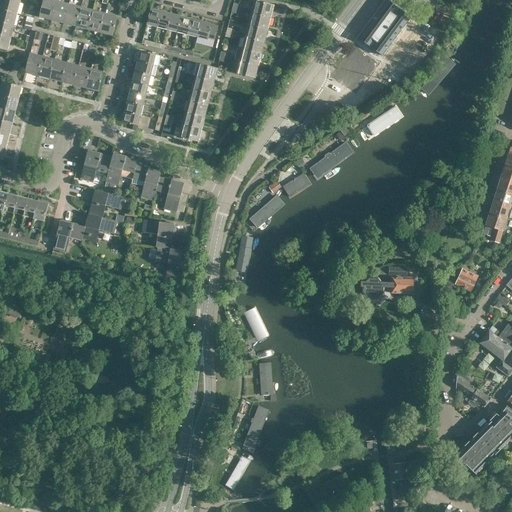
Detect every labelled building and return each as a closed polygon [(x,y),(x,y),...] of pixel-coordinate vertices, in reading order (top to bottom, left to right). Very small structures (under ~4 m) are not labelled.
[(19,2),(10,0),(0,0),(0,10),(16,14),(19,2)] [(43,0),(39,17),(52,20),(57,2),(50,0),(43,0)] [(273,5),(254,0),(251,13),(270,17),(273,5)] [(52,20),(64,24),(69,5),(57,2),(52,20)] [(64,24),(76,27),(81,8),(69,5),(64,24)] [(76,27),(88,30),(93,11),(81,8),(76,27)] [(150,9),(146,24),(157,27),(161,11),(150,9)] [(0,10),(0,22),(13,26),(16,14),(0,10)] [(88,30),(100,33),(105,14),(93,11),(88,30)] [(167,30),(171,14),(161,11),(157,27),(167,30)] [(251,13),(248,25),(267,29),(270,17),(251,13)] [(117,17),(105,14),(100,33),(112,36),(117,17)] [(176,32),(181,16),(171,14),(167,30),(176,32)] [(368,30),(363,38),(374,45),(376,42),(379,44),(380,43),(389,50),(385,55),(387,56),(390,59),(400,66),(408,56),(412,51),(423,36),(409,26),(411,23),(412,22),(402,15),(394,25),(404,32),(404,33),(391,24),(380,39),(368,30)] [(186,35),(191,19),(181,16),(176,32),(182,34),(181,38),(185,39),(186,35)] [(196,38),(201,22),(191,19),(186,35),(196,38)] [(0,22),(0,35),(10,38),(13,26),(0,22)] [(201,22),(196,38),(207,40),(207,39),(214,40),(217,27),(211,25),(211,24),(201,22)] [(264,41),(267,29),(248,25),(245,37),(264,41)] [(0,35),(0,49),(7,51),(10,38),(0,35)] [(245,37),(242,49),(260,53),(264,41),(245,37)] [(257,66),(260,53),(242,49),(242,50),(237,48),(234,60),(235,60),(257,66)] [(137,61),(153,65),(158,66),(160,56),(140,51),(137,61)] [(343,84),(363,57),(356,52),(336,79),(334,81),(341,86),(343,84)] [(25,72),(37,75),(42,57),(30,53),(25,72)] [(37,75),(49,78),(54,60),(42,57),(37,75)] [(448,57),(419,90),(428,98),(457,64),(448,57)] [(49,78),(61,81),(66,63),(54,60),(49,78)] [(232,72),(254,78),(257,66),(235,60),(232,72)] [(137,61),(135,71),(150,75),(153,65),(137,61)] [(370,66),(364,62),(349,81),(354,85),(370,66)] [(61,81),(73,85),(78,66),(66,63),(61,81)] [(197,64),(194,76),(213,81),(216,68),(197,64)] [(73,85),(85,88),(90,69),(78,66),(73,85)] [(90,69),(85,88),(98,91),(103,73),(90,69)] [(150,75),(135,71),(132,81),(148,85),(150,75)] [(213,81),(194,76),(191,88),(210,93),(213,81)] [(132,81),(129,91),(145,95),(148,85),(132,81)] [(2,82),(0,91),(0,94),(18,99),(21,87),(2,82)] [(191,88),(188,100),(207,105),(210,93),(191,88)] [(127,101),(143,105),(145,95),(129,91),(127,101)] [(18,99),(0,94),(0,107),(15,111),(18,99)] [(204,117),(207,105),(188,100),(185,112),(204,117)] [(127,101),(124,111),(140,115),(143,105),(127,101)] [(0,107),(0,120),(11,123),(15,111),(0,107)] [(361,131),(368,141),(403,117),(396,107),(361,131)] [(124,111),(121,122),(138,126),(140,115),(124,111)] [(185,112),(182,125),(201,129),(204,117),(185,112)] [(0,132),(8,135),(11,123),(0,120),(0,132)] [(201,129),(182,125),(179,137),(197,142),(201,129)] [(0,132),(0,145),(5,147),(8,135),(0,132)] [(318,181),(354,153),(346,142),(309,169),(318,181)] [(97,167),(108,170),(112,156),(88,150),(80,179),(93,183),(97,167)] [(134,173),(136,165),(137,159),(113,152),(112,156),(108,170),(105,182),(118,185),(122,170),(134,173)] [(153,201),(155,191),(159,178),(160,172),(136,165),(134,173),(132,179),(144,182),(140,198),(153,201)] [(500,178),(511,181),(511,168),(504,166),(500,178)] [(305,173),(284,186),(291,197),(312,184),(305,173)] [(183,184),(159,178),(155,191),(166,194),(163,209),(176,213),(183,184)] [(511,181),(500,178),(496,190),(511,194),(511,181)] [(87,214),(102,218),(105,206),(120,210),(123,197),(94,189),(87,214)] [(492,202),(510,207),(511,200),(511,194),(496,190),(492,202)] [(17,196),(7,194),(3,211),(13,214),(17,196)] [(258,229),(286,204),(278,195),(250,219),(258,229)] [(13,214),(23,216),(27,199),(17,196),(13,214)] [(23,216),(33,219),(37,202),(27,199),(23,216)] [(37,202),(33,219),(43,222),(48,204),(37,202)] [(492,202),(489,214),(506,219),(510,207),(492,202)] [(84,226),(82,238),(96,242),(99,230),(114,234),(117,221),(102,218),(87,214),(84,226)] [(485,226),(502,231),(506,219),(489,214),(485,226)] [(84,226),(60,220),(53,249),(65,252),(69,237),(81,240),(82,238),(84,226)] [(173,223),(143,220),(141,232),(157,234),(156,247),(157,247),(169,248),(173,223)] [(502,231),(485,226),(483,235),(490,237),(489,240),(499,243),(502,231)] [(243,236),(237,271),(248,273),(254,238),(243,236)] [(169,248),(157,247),(155,261),(167,263),(165,278),(177,280),(181,250),(169,248)] [(363,284),(362,292),(368,298),(376,298),(382,293),(382,287),(391,288),(390,293),(412,293),(413,278),(399,277),(399,275),(406,275),(406,268),(389,267),(389,275),(396,275),(396,277),(391,277),(391,282),(380,282),(377,279),(369,278),(363,284)] [(471,292),(478,276),(462,268),(455,284),(471,292)] [(499,301),(502,304),(505,306),(509,301),(503,296),(499,301)] [(21,318),(24,310),(24,308),(9,303),(9,304),(6,303),(5,308),(7,309),(6,313),(21,318)] [(256,308),(244,314),(258,343),(270,337),(256,308)] [(500,330),(506,323),(500,319),(495,325),(500,330)] [(511,327),(508,324),(498,338),(509,346),(511,341),(511,327)] [(498,338),(488,331),(479,344),(501,361),(503,362),(511,350),(511,347),(509,346),(498,338)] [(511,341),(509,346),(511,347),(511,350),(503,362),(501,361),(495,368),(507,376),(511,369),(511,341)] [(273,394),(271,362),(259,363),(261,395),(273,394)] [(456,381),(455,397),(461,398),(464,393),(466,394),(464,397),(468,401),(470,404),(474,407),(475,406),(478,403),(484,407),(491,399),(470,385),(473,379),(457,369),(456,381)] [(464,463),(466,465),(475,474),(511,437),(511,410),(506,406),(498,416),(495,413),(453,456),(462,465),(464,463)] [(253,453),(269,411),(258,407),(242,449),(253,453)] [(234,490),(250,460),(241,456),(225,485),(234,490)] [(408,471),(408,469),(410,469),(410,462),(393,464),(395,479),(396,479),(397,484),(399,485),(399,484),(402,486),(403,484),(405,483),(405,481),(406,480),(407,478),(407,476),(408,474),(408,473),(408,471)] [(353,490),(345,473),(306,492),(314,508),(353,490)]
